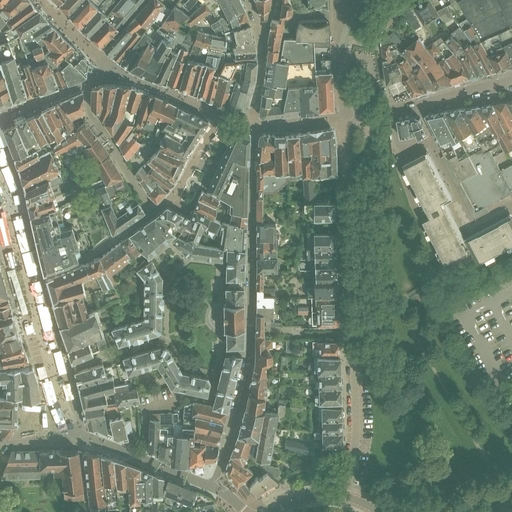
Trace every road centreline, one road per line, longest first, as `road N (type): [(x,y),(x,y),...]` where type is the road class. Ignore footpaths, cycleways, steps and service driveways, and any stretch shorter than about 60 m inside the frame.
road 1 (residential): [(261,36),(248,350),(213,487)]
road 2 (residential): [(511,80),(346,117),(342,46),(356,0)]
road 3 (residential): [(344,497),(356,437),(353,349)]
road 4 (residential): [(152,211),(84,259),(27,281)]
